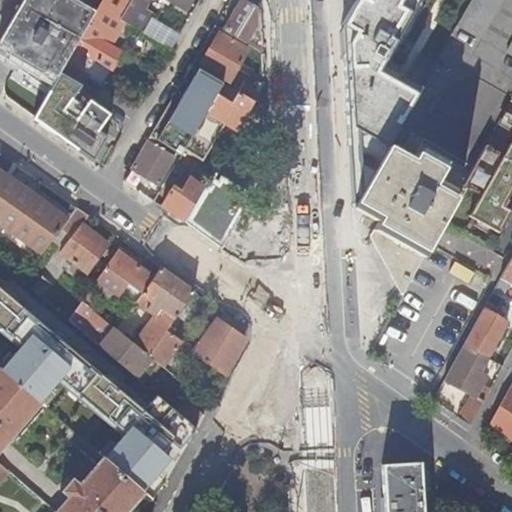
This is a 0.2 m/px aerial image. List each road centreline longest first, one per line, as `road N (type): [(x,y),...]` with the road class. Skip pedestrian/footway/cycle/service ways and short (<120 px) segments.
road 1 (tertiary): [(317,0),(329,301)]
road 2 (unclassified): [(511,491),(361,392),(346,370),(329,301)]
road 3 (residential): [(334,352),(291,358),(242,408),(185,511)]
road 4 (residential): [(297,302),(231,282),(103,191)]
road 5 (residential): [(213,0),(103,191)]
road 6 (tertiary): [(334,352),(348,511)]
road 7 (residential): [(103,191),(0,117)]
